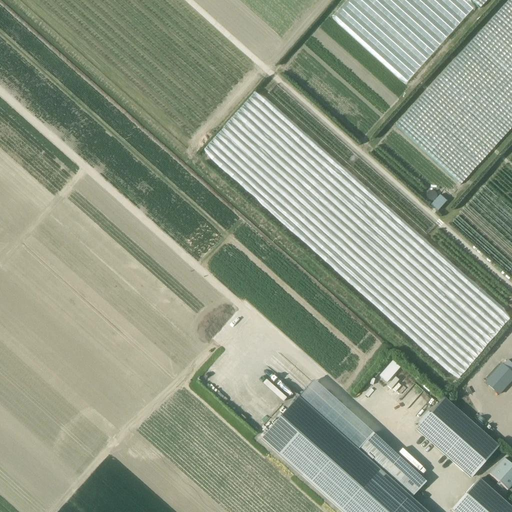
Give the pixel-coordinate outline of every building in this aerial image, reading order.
[(511,0),(509,0),(395,126),(460,185),(511,127),(511,0)] [(470,0),(481,9),(488,0),(470,0)] [(511,206),(486,184),(459,213),(473,225),(479,219),(482,219),(483,213),(489,205),(493,208),(499,208),(499,217),(509,226),(509,232),(510,232),(511,233),(511,206)] [(447,203),(440,196),(431,206),(438,213),(447,203)] [(386,382),(399,368),(392,361),(379,376),(386,382)] [(499,394),(511,379),(511,372),(502,363),(485,381),(499,394)] [(298,398),(261,440),(279,456),(341,511),(426,511),(410,497),(425,480),(373,434),(358,450),(330,426),(316,414),(307,405),(298,398)] [(500,447),(448,400),(446,399),(418,429),(472,478),(500,447)] [(507,491),(511,485),(511,466),(503,459),(489,475),(507,491)] [(451,511),(452,511),(511,511),(511,508),(479,479),(451,511)]
